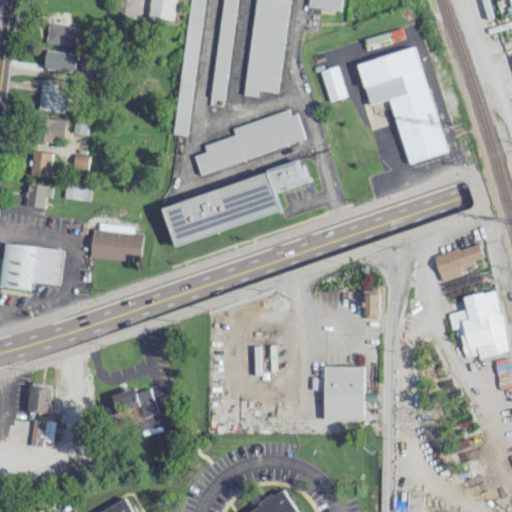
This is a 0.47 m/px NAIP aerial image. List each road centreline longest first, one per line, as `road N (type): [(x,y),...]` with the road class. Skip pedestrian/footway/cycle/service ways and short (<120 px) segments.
road 1 (primary): [(511,176),(18,346)]
road 2 (residential): [(0,370),(480,204)]
road 3 (residential): [(470,174),(451,174),(49,316),(18,346)]
